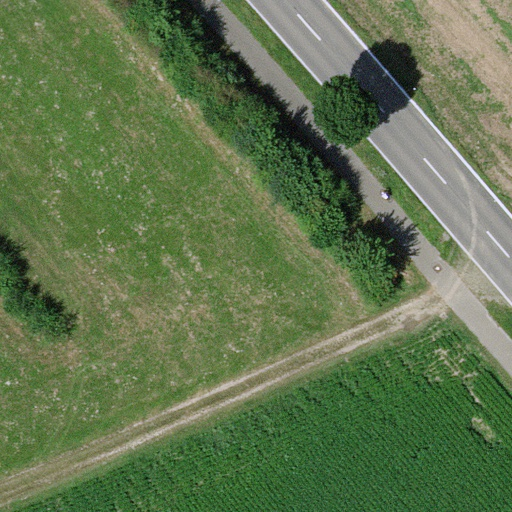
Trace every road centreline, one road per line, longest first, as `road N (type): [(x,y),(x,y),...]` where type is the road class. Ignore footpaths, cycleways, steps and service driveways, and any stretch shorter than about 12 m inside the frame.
road 1 (track): [(511,269),(407,326),(0,493)]
road 2 (secondary): [(286,0),(511,254)]
